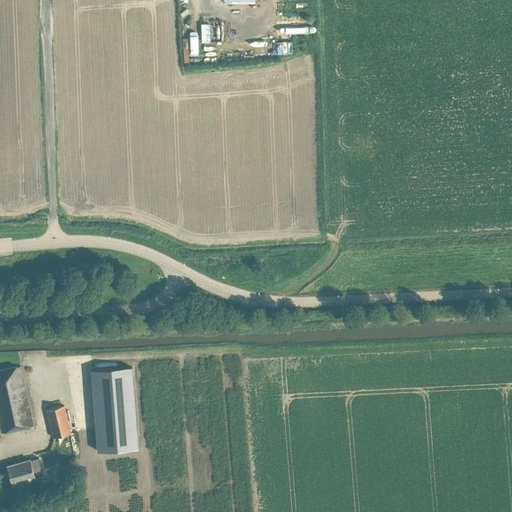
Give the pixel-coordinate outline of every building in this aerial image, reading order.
[(280,15),(281,32),(295,31),(295,25),(317,24),(317,13),(280,15)] [(208,24),(203,24),(204,43),(222,42),(221,18),(208,19),(208,24)] [(298,55),(298,42),(283,42),(283,55),(298,55)] [(33,426),(21,366),(0,370),(0,423),(2,432),(33,426)] [(132,367),(92,370),(98,451),(138,448),(132,367)] [(71,433),(67,417),(64,405),(47,410),(53,437),(71,433)] [(30,459),(7,466),(13,485),(35,478),(35,477),(41,475),(36,459),(30,460),(30,459)]
